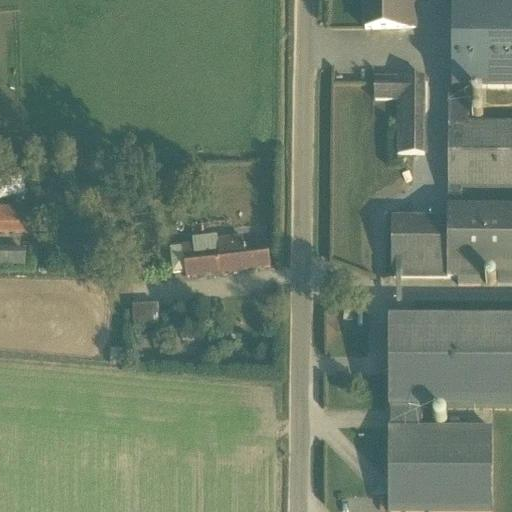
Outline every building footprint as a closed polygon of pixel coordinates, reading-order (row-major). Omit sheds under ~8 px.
[(364,0),(365,31),(417,30),(416,0),(364,0)] [(411,280),(459,279),(459,288),(480,288),(481,279),(497,279),(497,287),(511,287),(511,209),(462,210),(462,191),(511,191),(511,125),(469,125),(469,94),(511,94),(511,0),(450,0),(451,89),(447,89),(448,224),(392,224),(391,279),(411,280)] [(375,80),(374,102),(398,103),(396,157),(423,157),(425,81),(375,80)] [(0,234),(28,235),(28,207),(0,207),(0,234)] [(244,247),(243,239),(218,242),(219,250),(193,254),(193,246),(170,248),(173,274),(185,273),(186,275),(186,278),(270,269),(268,244),(244,247)] [(0,267),(14,268),(26,268),(26,251),(0,250),(0,267)] [(157,325),(156,305),(130,307),(131,327),(157,325)] [(391,511),(511,511),(511,431),(493,431),(421,431),(421,411),(511,411),(511,324),(391,323),(391,511)]
